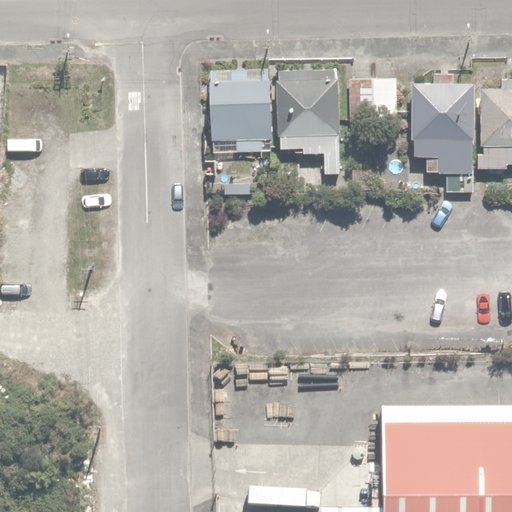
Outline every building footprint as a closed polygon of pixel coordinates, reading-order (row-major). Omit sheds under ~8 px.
[(341,61),(279,63),(281,142),(304,142),(304,147),(324,147),(324,171),(343,171),(341,61)] [(274,62),(209,64),(211,149),(262,148),(262,136),(275,135),(274,62)] [(398,71),(350,71),(350,113),(398,112),(398,71)] [(503,79),(481,79),(482,147),(477,147),(477,164),(508,164),(508,158),(511,158),(511,72),(503,72),(503,79)] [(461,76),(414,75),(414,150),(427,150),(427,166),(445,166),(445,188),(475,188),(476,82),(461,82),(461,76)] [(376,163),(352,163),(352,182),(376,182),(376,163)] [(233,382),(212,382),(212,426),(232,426),(233,382)] [(511,511),(511,401),(382,405),(387,500),(386,511),(511,511)] [(386,511),(387,500),(320,501),(320,511),(386,511)]
